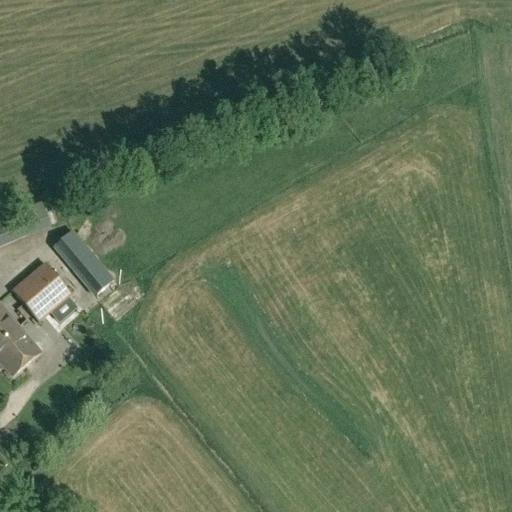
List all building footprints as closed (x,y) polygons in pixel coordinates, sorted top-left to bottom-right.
[(0,247),(74,219),(71,210),(68,200),(0,224),(0,247)] [(115,282),(87,249),(67,266),(95,298),(115,282)] [(15,294),(41,325),(74,296),(48,266),(15,294)] [(0,345),(20,330),(0,305),(0,345)] [(13,379),(41,356),(20,330),(0,345),(0,370),(1,371),(4,371),(6,370),(13,379)]
